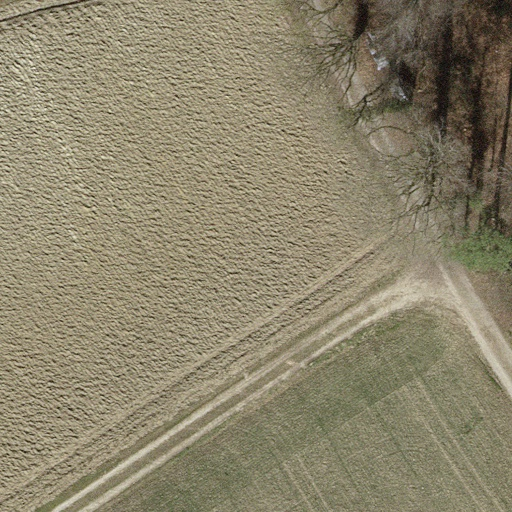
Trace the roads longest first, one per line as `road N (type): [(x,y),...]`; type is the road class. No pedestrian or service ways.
road 1 (track): [(456,264),(81,511)]
road 2 (track): [(456,264),(318,0)]
